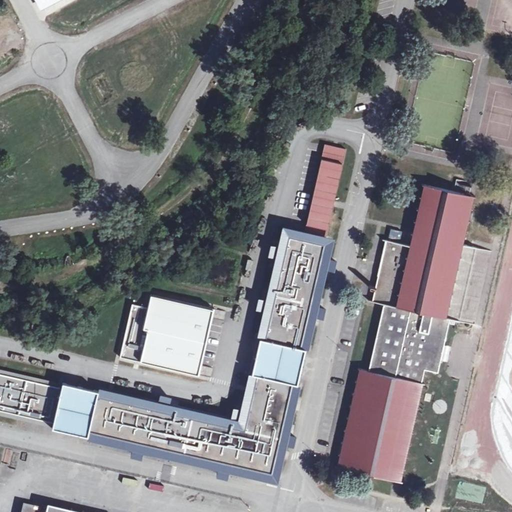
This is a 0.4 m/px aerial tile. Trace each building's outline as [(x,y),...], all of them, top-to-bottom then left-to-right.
[(32,0),(40,16),(75,0),(32,0)] [(346,146),(325,142),(305,230),(327,234),(346,146)] [(473,192),(425,181),(412,243),(398,305),(446,315),(462,241),(473,192)] [(326,254),(330,238),(286,228),(283,244),(279,244),(264,309),(268,309),(262,336),(266,337),(289,233),(325,241),(302,345),(306,346),(313,314),(317,315),(330,255),(326,254)] [(302,345),(325,241),(289,233),(266,337),(262,336),(261,336),(253,372),(254,372),(258,373),(246,427),(98,394),(99,389),(64,381),(63,386),(0,371),(0,409),(55,421),(53,426),(89,434),(90,429),(273,471),(293,381),(298,382),(306,346),(302,345)] [(385,302),(398,305),(412,243),(387,238),(373,299),(385,302)] [(476,245),(462,241),(446,315),(451,316),(460,318),(476,245)] [(200,373),(215,306),(151,292),(148,305),(133,302),(121,355),(200,373)] [(398,305),(385,302),(370,368),(423,380),(426,367),(439,370),(451,316),(446,315),(398,305)] [(211,375),(212,368),(203,366),(202,373),(211,375)] [(370,368),(362,366),(339,466),(400,479),(423,380),(370,368)] [(258,373),(254,372),(246,407),(242,406),(239,418),(159,399),(158,403),(99,390),(98,394),(246,427),(258,373)] [(276,476),(298,382),(293,381),(273,471),(90,429),(89,434),(134,444),(133,448),(231,470),(232,466),(276,476)] [(81,511),(46,504),(45,506),(24,501),(21,511),(81,511)]
